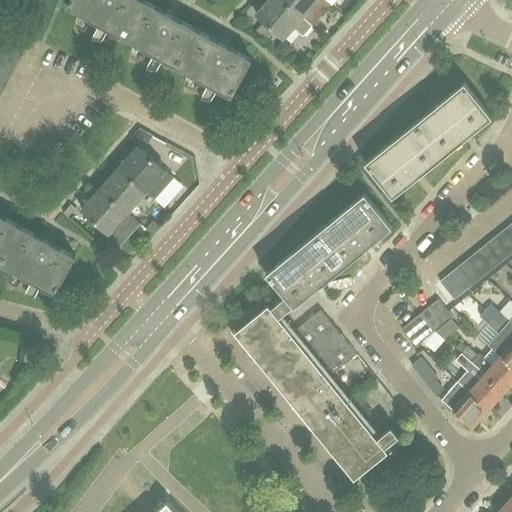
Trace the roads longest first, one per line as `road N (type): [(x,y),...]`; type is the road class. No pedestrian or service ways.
road 1 (residential): [(478,468),(334,301),(429,223),(417,202),(511,125)]
road 2 (residential): [(83,338),(390,0)]
road 3 (primary): [(160,317),(445,0)]
road 4 (residential): [(344,511),(160,317)]
road 5 (primary): [(0,481),(160,317)]
